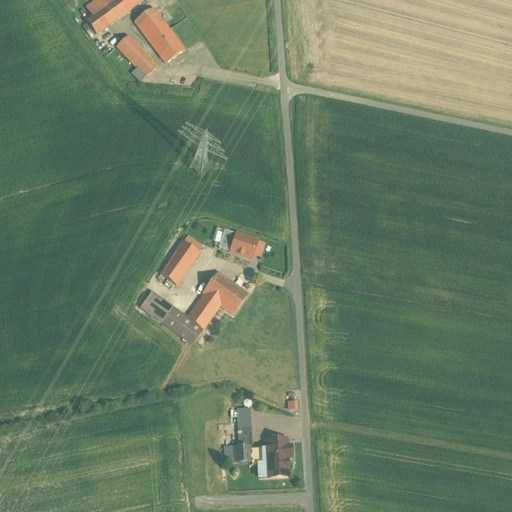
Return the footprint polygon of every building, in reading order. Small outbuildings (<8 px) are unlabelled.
[(94,38),(145,2),(143,0),(97,0),(83,10),(90,19),(84,24),(94,38)] [(149,14),(132,26),(163,68),(183,53),(165,29),(176,20),(168,9),(153,19),(149,14)] [(113,50),(142,81),(154,70),(126,39),(113,50)] [(264,243),(215,229),(209,249),(249,261),(251,257),(259,260),(264,243)] [(157,278),(175,289),(198,258),(180,247),(157,278)] [(219,311),(254,337),(276,307),(221,272),(186,320),(152,295),(140,310),(191,349),(219,311)] [(297,411),(297,403),(286,403),(286,412),(297,411)] [(237,404),(216,405),(218,448),(239,447),(237,404)] [(269,480),(288,479),(287,456),(292,455),(291,449),(286,450),(286,441),(267,442),(267,454),(268,466),(269,480)] [(252,455),(251,448),(224,449),(225,465),(252,464),(252,455)] [(267,454),(252,455),(252,464),(252,466),(268,466),(267,454)]
